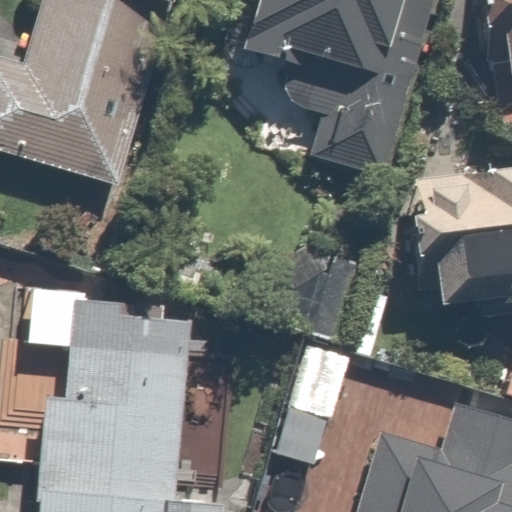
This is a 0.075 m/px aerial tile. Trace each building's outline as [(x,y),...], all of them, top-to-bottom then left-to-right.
[(149,28),(67,0),(56,0),(32,69),(0,57),(0,153),(128,198),(160,107),(126,96),(149,28)] [(196,0),(122,0),(191,20),(196,0)] [(441,0),(268,0),(233,130),(394,174),(441,0)] [(511,0),(494,0),(502,140),(511,139),(511,0)] [(511,166),(424,167),(424,314),(511,314),(511,166)] [(208,298),(36,286),(31,357),(72,360),(70,394),(48,393),(39,511),(234,511),(234,510),(193,508),(208,298)] [(511,360),(500,399),(511,402),(511,360)] [(511,511),(511,425),(450,407),(436,454),(376,436),(352,511),(511,511)] [(326,422),(286,410),(272,457),(312,468),(326,422)]
